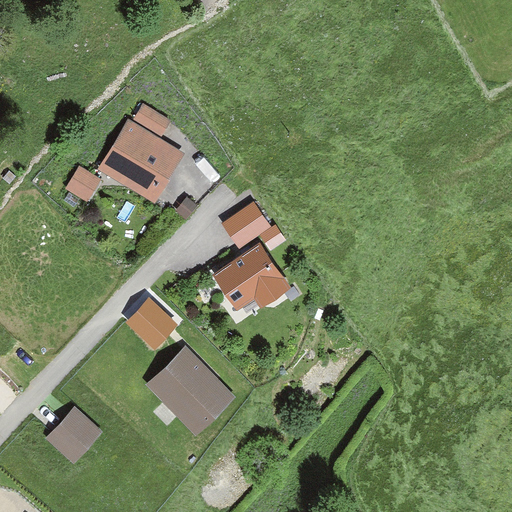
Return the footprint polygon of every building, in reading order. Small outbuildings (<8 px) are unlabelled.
[(177,117),(146,100),(112,163),(165,192),(190,148),(166,135),(177,117)] [(115,175),(88,160),(76,182),(103,197),(115,175)] [(286,218),(267,192),(235,215),(254,241),(286,218)] [(308,272),(280,233),(233,266),(255,297),(270,285),(277,295),(308,272)] [(245,386),(194,337),(162,370),(214,419),(245,386)] [(104,426),(74,402),(49,433),(79,457),(104,426)]
